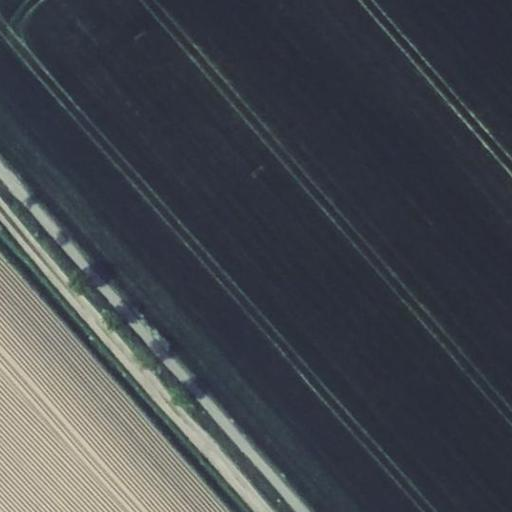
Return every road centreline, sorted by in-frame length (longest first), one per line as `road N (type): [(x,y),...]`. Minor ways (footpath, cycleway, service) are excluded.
road 1 (track): [(0,168),(302,511)]
road 2 (track): [(262,511),(0,209)]
